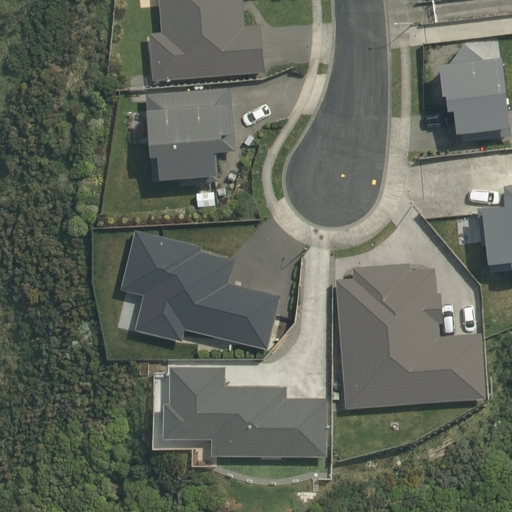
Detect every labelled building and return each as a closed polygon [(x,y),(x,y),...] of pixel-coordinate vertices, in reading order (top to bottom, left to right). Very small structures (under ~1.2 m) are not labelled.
[(248,27),(246,0),(163,0),(165,34),(153,35),(156,82),(268,74),(264,26),(248,27)] [(511,89),(509,59),(489,61),(469,45),(454,66),(448,67),(451,99),(454,98),(455,113),(461,113),(463,137),(465,136),(465,142),(511,137),(511,89)] [(179,186),(222,183),(222,179),(223,178),(222,155),(231,155),(231,153),(238,152),(237,136),(238,136),(234,89),(151,96),(151,103),(150,107),(153,142),(150,142),(153,182),(166,181),(166,183),(179,182),(179,186)] [(511,270),(511,184),(503,186),(504,197),(503,197),(503,206),(477,209),(481,246),(486,246),(489,274),(511,270)] [(206,247),(140,231),(125,291),(147,297),(138,332),(185,343),(188,331),(271,352),(284,297),(232,284),(238,260),(205,253),(206,247)] [(492,400),(485,334),(442,337),(441,324),(446,324),(444,295),(439,295),(438,269),(413,271),(412,265),(356,269),(357,280),(339,281),(349,410),(492,400)] [(211,455),(327,457),(327,399),(286,398),(286,386),(225,386),(225,367),(171,367),(170,404),(164,404),(163,439),(212,439),(211,455)]
